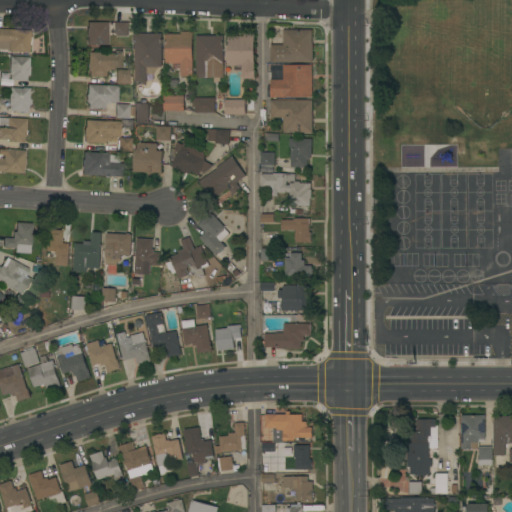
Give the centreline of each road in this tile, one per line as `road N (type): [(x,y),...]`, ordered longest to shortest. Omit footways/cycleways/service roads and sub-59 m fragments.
road 1 (tertiary): [(0,447),(149,402),(256,384),(511,383)]
road 2 (residential): [(0,0),(348,10)]
road 3 (tertiary): [(350,288),(348,0)]
road 4 (residential): [(55,2),(54,204)]
road 5 (residential): [(0,200),(169,211)]
